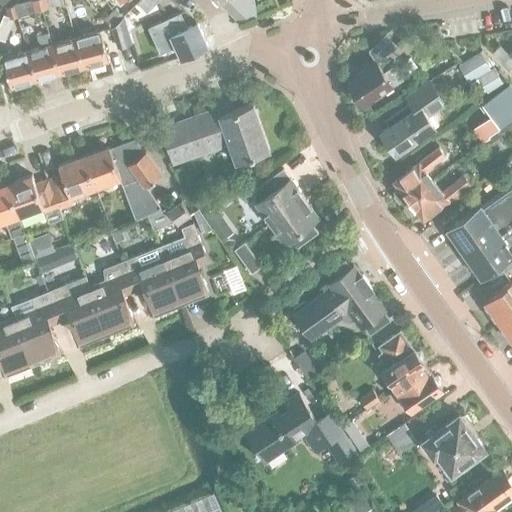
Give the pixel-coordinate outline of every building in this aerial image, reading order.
[(28,0),(15,4),(19,16),(34,11),(43,9),(41,0),(28,0)] [(41,0),(43,9),(51,7),(49,0),(41,0)] [(256,14),(241,0),(225,0),(221,3),(240,21),(256,14)] [(19,16),(15,4),(6,6),(10,18),(19,16)] [(112,27),(114,25),(122,17),(124,15),(116,6),(104,18),(112,27)] [(0,38),(6,40),(14,20),(7,17),(8,15),(4,14),(0,22),(0,38)] [(122,17),(114,25),(119,44),(129,42),(122,17)] [(175,43),(181,57),(210,45),(200,23),(155,42),(158,50),(175,43)] [(408,45),(427,42),(424,28),(406,32),(408,45)] [(77,35),(85,65),(86,66),(109,60),(101,29),(77,35)] [(28,49),(32,65),(36,80),(61,73),(53,42),(51,42),(48,32),(37,34),(40,45),(28,49)] [(375,58),(377,60),(399,46),(385,33),(369,49),(375,58)] [(86,66),(85,65),(77,35),(53,42),(61,73),(86,66)] [(36,80),(32,65),(28,49),(4,55),(12,86),(36,80)] [(459,64),(469,82),(491,68),(481,50),(459,64)] [(383,69),(377,60),(375,58),(347,78),(364,102),(403,75),(393,61),(383,69)] [(394,121),(380,130),(396,153),(439,123),(431,112),(446,102),(430,79),(406,95),(410,101),(389,115),(394,121)] [(511,90),(507,85),(482,105),(490,115),(471,129),(481,142),(511,117),(511,90)] [(236,161),(271,149),(254,101),(231,109),(228,103),(160,126),(172,161),(229,141),(236,161)] [(108,144),(84,154),(95,185),(120,175),(136,216),(161,207),(149,188),(154,184),(151,180),(161,172),(145,150),(142,151),(132,138),(109,147),(108,144)] [(396,200),(402,205),(431,183),(422,172),(430,166),(429,165),(444,153),(439,146),(429,154),(392,182),(396,188),(392,190),(396,200)] [(71,195),(95,185),(84,154),(59,164),(62,172),(49,176),(61,207),(73,202),(71,195)] [(256,192),(256,197),(256,202),(257,203),(258,211),(259,214),(260,215),(264,212),(271,222),(305,197),(291,178),(284,168),(267,180),(258,186),(257,186),(257,188),(256,192)] [(33,172),(7,183),(19,214),(45,204),(51,221),(64,216),(61,207),(49,176),(48,177),(53,192),(42,196),(33,172)] [(439,193),(431,183),(402,205),(406,212),(412,217),(417,213),(421,220),(469,182),(463,174),(439,193)] [(458,258),(462,264),(465,267),(470,263),(479,275),(511,250),(511,182),(446,229),(454,241),(449,245),(458,258)] [(0,222),(6,220),(13,236),(26,231),(19,214),(7,183),(0,185),(0,222)] [(305,197),(271,222),(277,231),(273,234),(274,235),(277,237),(284,241),(285,241),(289,243),(294,245),(298,245),(298,246),(300,246),(300,245),(319,231),(312,221),(319,217),(305,197)] [(182,200),(181,201),(170,209),(179,221),(191,213),(182,200)] [(167,206),(150,213),(155,226),(176,218),(167,206)] [(178,237),(160,244),(164,255),(180,295),(188,292),(192,290),(194,292),(207,284),(203,278),(196,259),(207,255),(197,229),(193,221),(183,225),(187,233),(178,237)] [(32,240),(36,252),(53,246),(49,234),(32,240)] [(229,250),(237,244),(233,240),(228,239),(224,242),(229,250)] [(252,272),(262,264),(245,240),(234,247),(252,272)] [(142,252),(123,259),(127,270),(133,285),(144,280),(151,299),(153,306),(168,302),(168,299),(172,298),(180,295),(164,255),(160,244),(142,252)] [(37,258),(42,270),(53,265),(48,253),(37,258)] [(86,274),(106,325),(114,322),(117,319),(119,322),(132,314),(129,308),(121,289),(133,285),(123,259),(104,267),(105,279),(91,285),(86,274)] [(361,326),(385,309),(371,289),(373,288),(362,274),(360,275),(354,265),(329,282),(332,285),(306,304),(303,300),(295,307),(297,310),(294,312),(311,336),(349,309),(361,326)] [(86,274),(48,289),(58,314),(70,310),(77,329),(79,335),(94,332),(93,329),(97,328),(106,325),(86,274)] [(483,301),(498,322),(511,312),(511,288),(508,283),(483,301)] [(47,319),(58,314),(48,289),(29,297),(31,309),(16,315),(31,355),(40,351),(43,349),(45,352),(58,344),(55,338),(47,319)] [(511,312),(498,322),(511,340),(511,312)] [(0,320),(0,351),(3,359),(4,365),(20,362),(19,359),(23,358),(31,355),(16,315),(0,321),(0,320)] [(380,369),(394,388),(426,366),(400,330),(380,344),(379,347),(381,350),(377,353),(386,365),(380,369)] [(315,355),(306,362),(313,370),(321,363),(315,355)] [(440,386),(426,366),(394,388),(399,395),(409,409),(440,386)] [(372,388),(358,397),(365,408),(379,399),(372,388)] [(279,409),(245,432),(264,461),(299,438),(297,435),(303,431),(316,450),(328,442),(342,464),(347,461),(358,454),(344,432),(329,410),(317,418),(299,392),(284,401),(289,408),(282,413),(279,409)] [(450,472),(460,465),(483,448),(458,413),(432,431),(430,428),(423,434),(425,437),(421,440),(432,455),(436,452),(450,472)] [(368,444),(351,419),(342,425),(360,450),(368,444)] [(387,433),(388,434),(399,451),(417,439),(405,421),(387,433)] [(456,500),(464,511),(497,511),(493,507),(511,493),(511,484),(500,469),(456,500)] [(222,511),(214,491),(162,511),(222,511)] [(361,511),(373,506),(367,494),(350,503),(354,511),(361,511)]
